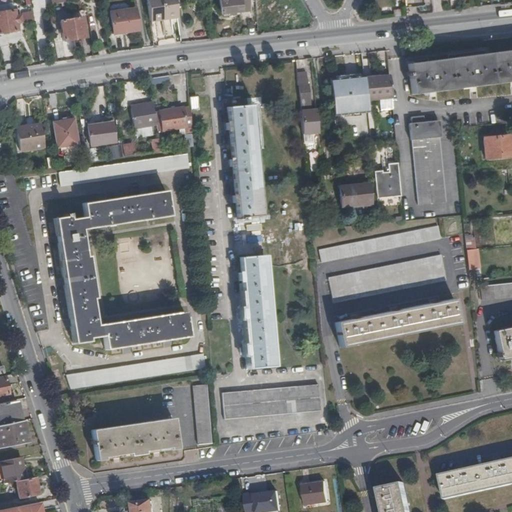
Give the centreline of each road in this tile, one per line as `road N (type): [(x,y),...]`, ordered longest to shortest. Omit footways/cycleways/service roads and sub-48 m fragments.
road 1 (secondary): [(38,80),(336,39)]
road 2 (unclassified): [(314,455),(67,489)]
road 3 (tertiary): [(0,263),(67,489)]
road 4 (unclassified): [(314,455),(423,440),(487,403)]
road 5 (unclassified): [(487,403),(347,432),(314,455)]
road 6 (secondary): [(336,39),(491,21)]
